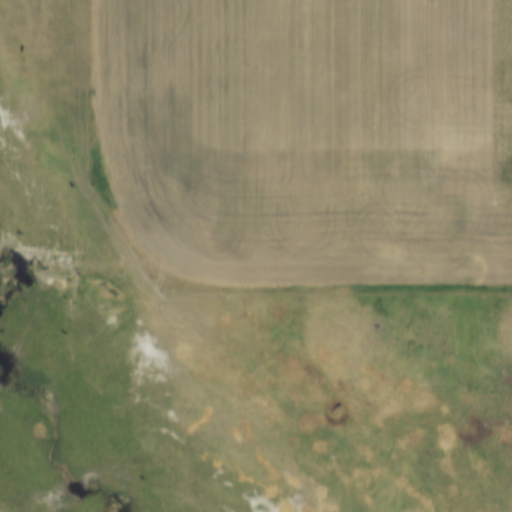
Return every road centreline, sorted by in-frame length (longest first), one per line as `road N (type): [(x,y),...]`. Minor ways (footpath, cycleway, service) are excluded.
road 1 (track): [(376,468),(165,315),(99,226),(72,153),(70,0)]
road 2 (track): [(0,271),(132,271)]
